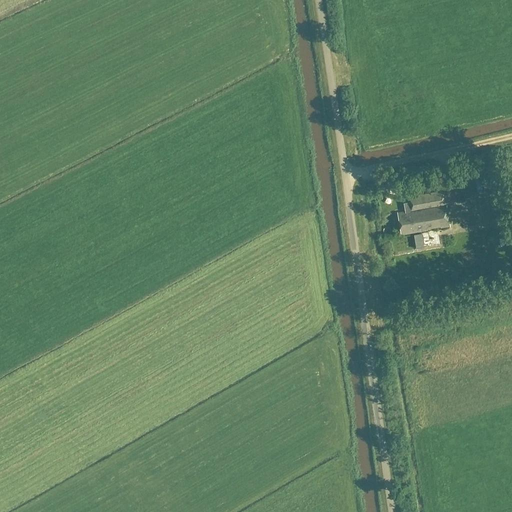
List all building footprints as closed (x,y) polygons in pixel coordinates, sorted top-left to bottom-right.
[(468,188),(466,177),(449,180),(451,192),(468,188)] [(420,188),(418,181),(404,183),(405,190),(420,188)] [(471,189),(454,192),(456,201),(464,200),(463,196),(476,194),(474,182),(470,181),(471,189)] [(449,227),(444,193),(408,199),(410,212),(398,214),(401,235),(449,227)] [(414,251),(439,250),(438,235),(413,236),(414,251)] [(442,239),(442,250),(453,250),(452,239),(442,239)] [(484,254),(485,247),(469,245),(468,252),(484,254)]
